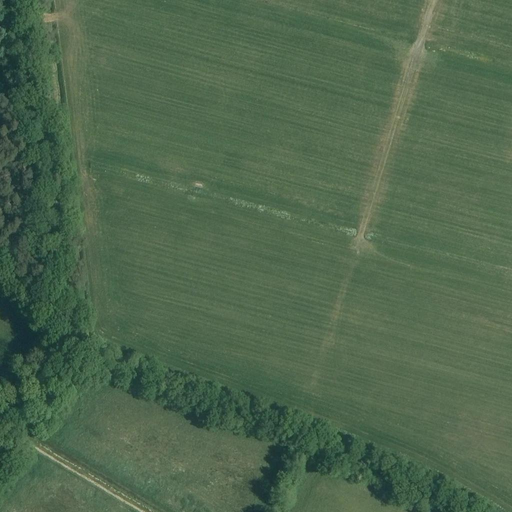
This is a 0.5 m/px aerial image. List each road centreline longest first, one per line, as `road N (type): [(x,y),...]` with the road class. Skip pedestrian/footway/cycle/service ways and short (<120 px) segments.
road 1 (track): [(79,344),(37,0)]
road 2 (track): [(433,0),(361,232)]
road 3 (track): [(143,511),(14,432)]
road 4 (track): [(0,452),(79,344)]
